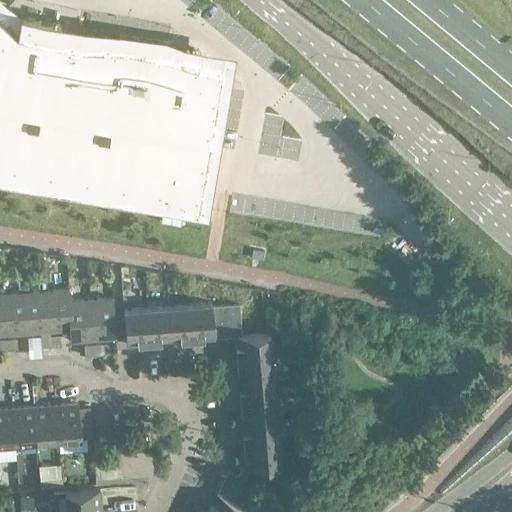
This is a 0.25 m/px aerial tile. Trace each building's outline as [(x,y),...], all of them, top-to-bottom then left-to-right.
[(0,177),(194,210),(219,68),(56,40),(59,21),(20,14),(17,33),(16,33),(0,20),(0,177)] [(163,205),(160,221),(179,225),(182,209),(163,205)] [(46,289),(49,330),(68,328),(69,340),(71,340),(67,288),(46,289)] [(92,338),(89,298),(70,299),(69,288),(67,288),(71,340),(92,338)] [(49,330),(46,289),(24,291),(28,331),(49,330)] [(28,331),(24,291),(3,293),(6,333),(28,331)] [(89,298),(92,338),(115,336),(112,296),(89,298)] [(233,335),(235,357),(271,354),(269,332),(241,334),(239,302),(212,304),(211,301),(188,303),(191,338),(233,335)] [(167,305),(169,340),(191,338),(188,303),(167,305)] [(145,307),(148,342),(169,340),(167,305),(145,307)] [(148,342),(145,307),(122,308),(125,343),(148,342)] [(49,346),(48,334),(39,335),(40,346),(49,346)] [(48,334),(49,346),(59,345),(58,334),(48,334)] [(5,338),(6,349),(16,348),(15,337),(5,338)] [(93,343),(93,354),(103,353),(102,342),(93,343)] [(93,354),(93,343),(83,344),(84,355),(93,354)] [(235,357),(237,379),(272,376),(271,354),(235,357)] [(237,379),(238,400),(274,398),(272,376),(237,379)] [(238,400),(240,422),(276,419),(274,398),(238,400)] [(54,403),(57,439),(79,437),(77,405),(77,402),(54,403)] [(57,439),(54,403),(33,405),(35,440),(57,439)] [(89,404),(77,405),(79,437),(92,436),(89,404)] [(35,440),(33,405),(11,407),(14,442),(35,440)] [(0,442),(14,442),(11,407),(0,407),(0,442)] [(240,422),(242,443),(277,441),(276,419),(240,422)] [(279,463),(277,441),(242,443),(243,465),(240,466),(236,474),(226,469),(216,491),(241,504),(260,465),(279,463)] [(39,488),(62,486),(62,476),(53,477),(52,464),(37,465),(39,488)] [(65,511),(85,511),(101,511),(99,488),(96,488),(63,491),(65,511)] [(206,511),(207,511),(245,511),(248,507),(241,504),(216,491),(206,511)] [(33,495),(20,496),(21,509),(29,509),(34,509),(33,495)]
